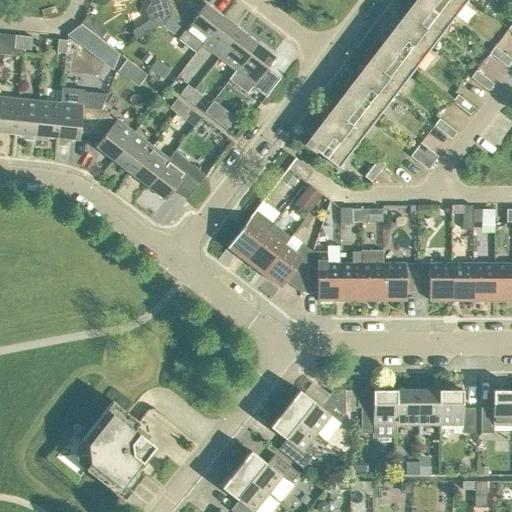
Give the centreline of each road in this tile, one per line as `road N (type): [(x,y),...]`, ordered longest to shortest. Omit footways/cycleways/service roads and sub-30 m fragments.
road 1 (residential): [(321,60),(171,260)]
road 2 (residential): [(511,345),(275,345)]
road 3 (residential): [(275,345),(262,379),(157,511)]
road 4 (residential): [(0,176),(73,187),(171,260)]
road 5 (residential): [(511,83),(441,173),(440,194)]
road 6 (residential): [(171,260),(275,345)]
road 7 (residential): [(321,179),(340,196),(440,194)]
